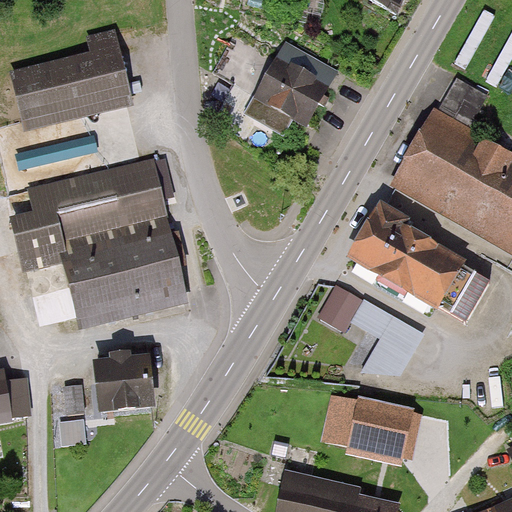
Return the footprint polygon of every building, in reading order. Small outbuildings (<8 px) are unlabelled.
[(360,0),(398,21),(409,0),(360,0)] [(511,32),(490,81),(502,86),(511,64),(511,32)] [(308,135),(342,76),(284,43),(250,102),(308,135)] [(116,50),(8,76),(22,133),(130,107),(116,50)] [(511,249),(511,156),(436,114),(394,189),(509,254),(511,249)] [(153,159),(31,185),(44,245),(166,218),(153,159)] [(382,210),(353,261),(467,326),(491,283),(402,232),(406,224),(382,210)] [(163,222),(62,246),(83,333),(184,310),(163,222)] [(421,335),(338,287),(325,309),(381,342),(361,376),(396,378),(421,335)] [(93,359),(98,417),(152,412),(147,354),(93,359)] [(1,374),(0,374),(0,424),(9,423),(1,374)] [(412,416),(336,399),(326,444),(402,460),(412,416)] [(284,486),(278,511),(399,511),(284,486)] [(511,511),(511,501),(487,511),(511,511)]
